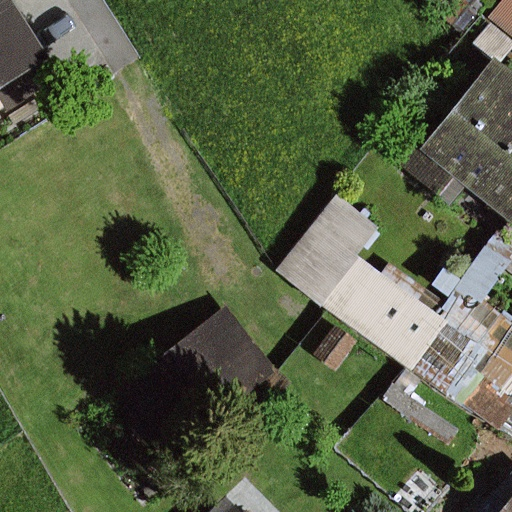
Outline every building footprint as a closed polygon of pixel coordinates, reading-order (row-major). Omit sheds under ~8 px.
[(0,0),(0,14),(17,4),(14,0),(0,0)] [(511,0),(503,0),(489,18),(511,37),(511,0)] [(0,96),(10,114),(64,81),(17,4),(0,14),(0,96)] [(511,51),(511,40),(490,23),(474,44),(501,65),(511,51)] [(511,75),(492,59),(426,142),(416,134),(394,162),(451,207),(466,188),(511,224),(511,75)] [(511,243),(498,233),(461,282),(446,270),(433,287),(449,299),(445,304),(389,262),(382,272),(361,256),(381,230),(337,197),(281,271),(498,434),(511,415),(511,407),(506,403),(511,395),(511,322),(485,302),(508,272),(511,274),(511,243)] [(227,306),(113,391),(163,457),(277,373),(227,306)] [(359,341),(335,325),(313,356),(337,373),(359,341)] [(460,431),(393,385),(382,402),(449,447),(460,431)] [(511,511),(511,500),(502,511),(478,511),(476,510),(473,511),(511,511)] [(239,511),(228,501),(216,511),(239,511)]
